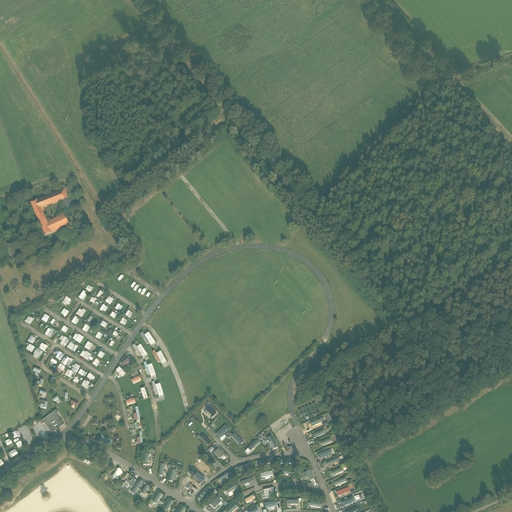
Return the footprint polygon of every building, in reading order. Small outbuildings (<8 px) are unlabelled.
[(65,189),(40,200),(43,208),(61,202),(65,211),(75,207),(73,200),(70,202),(68,197),(73,195),(70,187),(65,190),(65,189)] [(40,200),(31,204),(37,217),(36,217),(37,218),(43,215),(42,215),(42,213),(45,212),(43,208),(40,200)] [(65,216),(51,222),(55,232),(69,226),(68,224),(76,221),(72,213),(65,216)] [(47,224),(44,219),(38,221),(45,237),(55,232),(51,222),(47,224)] [(60,241),(53,244),(53,245),(55,249),(62,246),(60,241)] [(53,245),(42,250),(44,254),(55,249),(53,245)] [(14,249),(6,252),(9,262),(17,259),(14,249)] [(102,300),(104,297),(101,296),(104,290),(101,289),(99,292),(97,291),(94,295),(102,300)] [(66,297),(62,301),(67,305),(71,300),(66,297)] [(110,305),(113,299),(108,297),(105,302),(110,305)] [(76,314),(81,318),(85,312),(79,308),(76,314)] [(44,320),(46,316),(39,311),(37,314),(44,320)] [(75,325),(79,320),(75,317),(71,321),(75,325)] [(34,327),(37,323),(31,318),(28,321),(34,327)] [(48,328),(45,334),(50,337),(53,331),(48,328)] [(155,343),(148,332),(142,336),(147,344),(148,343),(151,346),(155,343)] [(80,344),(83,337),(76,334),(72,340),(80,344)] [(60,343),(65,346),(69,340),(61,335),(59,339),(61,341),(60,343)] [(88,341),(84,347),(88,350),(92,344),(88,341)] [(77,346),(69,343),(67,348),(75,351),(77,346)] [(142,358),(147,355),(140,344),(136,347),(142,358)] [(56,350),(54,353),(57,355),(55,358),(60,361),(63,354),(56,350)] [(91,355),(83,350),(79,355),(87,361),(91,355)] [(157,362),(160,361),(161,365),(166,363),(161,351),(155,353),(154,351),(152,352),(157,362)] [(64,366),(69,359),(66,357),(61,363),(64,366)] [(120,363),(122,367),(131,362),(129,358),(120,363)] [(96,359),(92,363),(99,368),(101,365),(99,363),(100,362),(96,359)] [(147,375),(149,374),(150,377),(155,376),(151,364),(146,366),(145,362),(143,363),(147,375)] [(75,373),(80,367),(76,364),(71,369),(75,373)] [(122,377),(125,374),(119,367),(115,370),(122,377)] [(87,385),(89,383),(84,380),(81,386),(88,390),(90,387),(87,385)] [(163,396),(159,384),(155,385),(154,382),(151,382),(154,393),(157,392),(158,397),(163,396)] [(145,389),(137,390),(138,394),(141,393),(142,399),(146,399),(145,389)] [(216,414),(209,406),(205,410),(212,417),(216,414)] [(56,411),(40,422),(42,425),(44,423),(52,434),(56,431),(55,430),(59,427),(60,428),(63,425),(56,415),(58,413),(56,411)] [(88,415),(82,425),(85,427),(91,417),(88,415)] [(311,427),(324,422),(323,418),(309,423),(311,427)] [(225,425),(216,434),(219,438),(228,429),(225,425)] [(314,439),(324,433),(322,429),(312,435),(314,439)] [(234,433),(230,437),(239,446),(243,442),(234,433)] [(203,435),(199,438),(207,446),(211,443),(203,435)] [(272,450),(277,448),(272,436),(267,438),(272,450)] [(103,437),(101,443),(110,446),(112,441),(103,437)] [(319,443),(320,447),(331,442),(330,438),(319,443)] [(247,448),(250,451),(259,443),(256,440),(247,448)] [(221,461),(225,457),(217,448),(213,452),(221,461)] [(319,460),(331,455),(330,450),(317,455),(319,460)] [(204,455),(210,466),(214,464),(208,453),(204,455)] [(336,458),(325,463),(326,467),(338,462),(336,458)] [(249,464),(237,468),(240,477),(245,476),(244,472),(251,470),(249,464)] [(172,470),(168,481),(172,482),(176,471),(172,470)] [(303,472),(305,477),(308,476),(309,481),(314,480),(311,470),(303,472)] [(220,484),(230,478),(227,472),(217,478),(220,484)] [(260,480),(273,478),(272,472),(260,473),(260,480)] [(134,495),(142,483),(138,480),(130,492),(134,495)] [(227,495),(237,488),(235,484),(224,491),(227,495)] [(143,496),(149,487),(146,485),(140,493),(143,496)] [(262,498),(274,495),(272,488),(261,491),(262,498)] [(335,492),(337,497),(349,492),(348,488),(335,492)] [(155,505),(162,495),(158,492),(151,502),(155,505)] [(361,492),(353,494),(355,500),(362,498),(361,492)] [(246,504),(254,499),(251,495),(244,501),(246,504)] [(214,509),(222,500),(218,496),(209,505),(214,509)] [(342,507),(354,503),(353,498),(340,501),(342,507)] [(166,511),(173,502),(169,500),(163,510),(166,511)]
